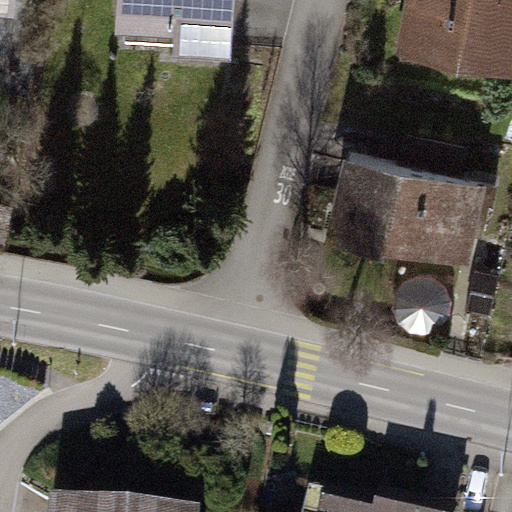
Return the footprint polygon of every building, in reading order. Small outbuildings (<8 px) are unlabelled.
[(232,0),(124,0),(123,15),(171,18),(171,13),(184,13),(182,42),(229,46),(232,0)] [(511,0),(418,0),(416,13),(436,17),(430,48),(511,63),(511,0)] [(402,163),(354,152),(336,231),(387,242),(388,237),(467,255),(477,209),(489,211),(492,199),(497,200),(500,184),(463,176),(469,148),(409,134),(402,163)] [(438,274),(419,274),(407,280),(397,291),(396,308),(402,322),(414,333),(431,333),(445,326),(454,314),(455,297),(449,284),(438,274)] [(493,313),(501,279),(479,274),(472,308),(493,313)] [(382,504),(333,492),(328,511),(457,511),(384,495),(382,504)]
